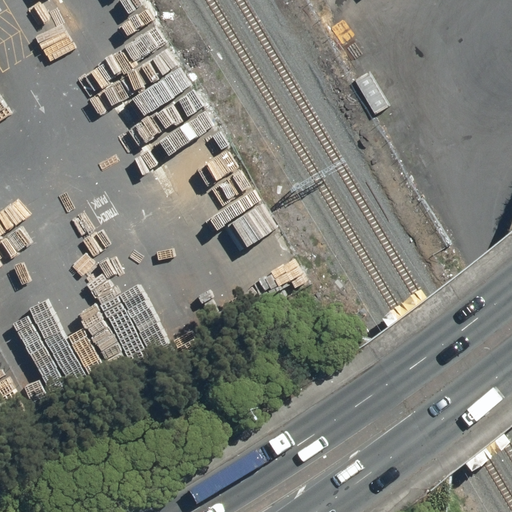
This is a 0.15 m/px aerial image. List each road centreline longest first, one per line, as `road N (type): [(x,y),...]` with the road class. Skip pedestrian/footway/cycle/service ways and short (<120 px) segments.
road 1 (primary): [(186,511),(392,381),(511,290)]
road 2 (primary): [(511,365),(314,511)]
